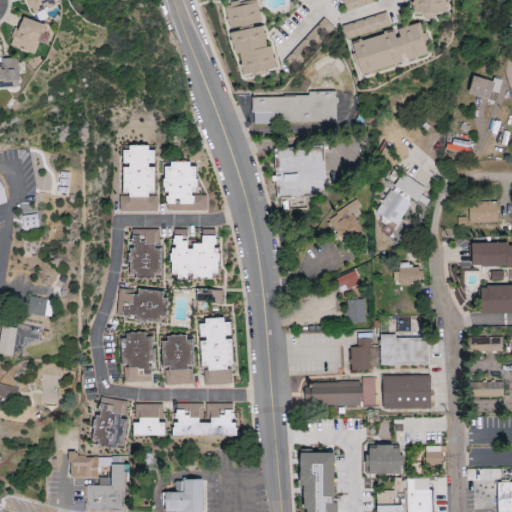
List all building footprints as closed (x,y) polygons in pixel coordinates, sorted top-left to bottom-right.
[(26,0),(31,14),(57,6),(54,0),(26,0)] [(255,0),(250,0),(224,6),(230,30),(261,23),(255,0)] [(343,0),(346,11),(372,5),(370,0),(343,0)] [(413,0),(414,14),(447,14),(446,0),(413,0)] [(390,29),(387,15),(343,24),(346,38),(390,29)] [(10,47),(34,55),(44,25),(23,18),(19,31),(15,29),(10,47)] [(352,44),(361,76),(430,57),(421,24),(396,31),(396,32),(352,44)] [(276,71),(272,48),(267,48),(264,28),(231,33),(235,56),(240,55),(244,76),(276,71)] [(18,59),(1,60),(2,70),(0,69),(0,89),(19,88),(18,59)] [(491,98),(494,80),(472,76),(469,94),(491,98)] [(252,96),(252,124),(336,123),(336,95),(252,96)] [(157,211),(157,195),(154,195),(154,166),(154,147),(123,147),(123,166),(122,195),(119,195),(119,211),(157,211)] [(274,150),(278,196),(327,193),(323,147),(274,150)] [(207,210),(207,194),(197,194),(196,164),(165,164),(165,211),(207,210)] [(391,189),(403,198),(405,195),(415,202),(425,189),(403,173),(391,189)] [(398,226),(410,203),(388,190),(375,214),(398,226)] [(361,208),(358,201),(326,218),(338,241),(361,230),(352,212),(361,208)] [(469,223),(498,222),(497,202),(469,203),(469,223)] [(173,277),(190,276),(190,277),(219,277),(219,247),(216,247),(216,235),(202,235),(202,243),(189,243),(188,229),(172,229),(173,277)] [(511,244),(471,245),(472,269),(511,267),(511,244)] [(419,283),(419,267),(410,267),(409,263),(399,263),(399,272),(393,272),(393,284),(419,283)] [(339,290),(359,283),(355,271),(335,278),(339,290)] [(511,285),(482,286),(482,314),(511,313),(511,285)] [(116,315),(136,317),(135,320),(161,323),(165,293),(130,289),(130,290),(119,289),(116,315)] [(51,299),(28,298),(28,315),(51,316),(51,299)] [(347,324),(365,323),(364,300),(346,300),(347,324)] [(232,384),(231,367),(233,367),(232,337),(231,337),(230,320),(199,321),(200,339),(201,368),(203,368),(204,385),(232,384)] [(381,366),(427,365),(426,320),(395,321),(395,334),(380,335),(381,366)] [(0,326),(0,330),(0,354),(13,356),(14,342),(40,345),(41,327),(19,325),(18,328),(0,326)] [(122,383),(152,383),(151,334),(121,335),(122,383)] [(194,385),(192,337),(162,338),(163,386),(194,385)] [(502,352),(502,337),(466,338),(466,352),(502,352)] [(369,339),(357,339),(357,347),(350,348),(351,371),(369,371),(369,339)] [(430,374),(382,375),(382,409),(431,408),(430,374)] [(57,405),(57,375),(41,375),(40,405),(57,405)] [(374,405),(374,377),(362,377),(362,383),(305,383),(304,404),(374,405)] [(503,382),(473,383),(473,397),(503,397),(503,382)] [(238,436),(238,424),(233,424),(233,403),(206,403),(206,421),(202,421),(202,404),(175,404),(175,436),(238,436)] [(133,436),(164,436),(165,422),(162,422),(162,404),(134,404),(134,421),(133,436)] [(367,474),(402,473),(401,446),(367,446),(367,474)] [(441,446),(425,446),(425,465),(441,466),(441,446)] [(98,478),(98,466),(111,466),(111,457),(76,457),(76,452),(69,452),(69,478),(98,478)] [(335,511),(335,452),(301,452),(301,486),(305,486),(305,511),(335,511)] [(98,486),(86,485),(86,510),(123,511),(124,465),(111,464),(111,478),(98,478),(98,486)] [(406,491),(406,511),(430,511),(430,478),(413,479),(413,490),(406,491)] [(511,511),(511,482),(497,483),(497,511),(511,511)] [(401,511),(401,505),(394,505),(393,491),(376,492),(376,511),(401,511)]
